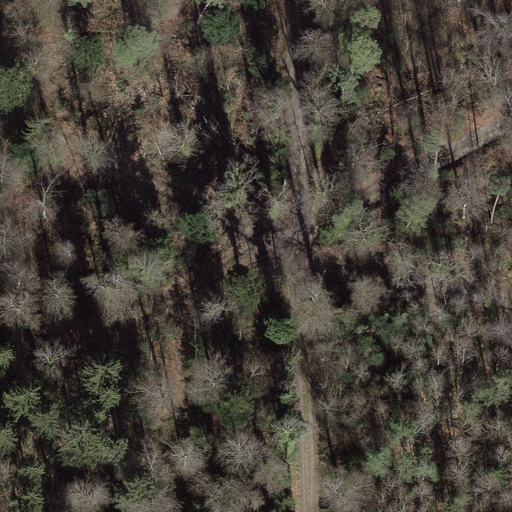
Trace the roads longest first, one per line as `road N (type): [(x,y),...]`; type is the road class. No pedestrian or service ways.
road 1 (track): [(511,122),(0,387)]
road 2 (track): [(511,297),(303,257),(0,107)]
road 3 (track): [(293,0),(311,511)]
